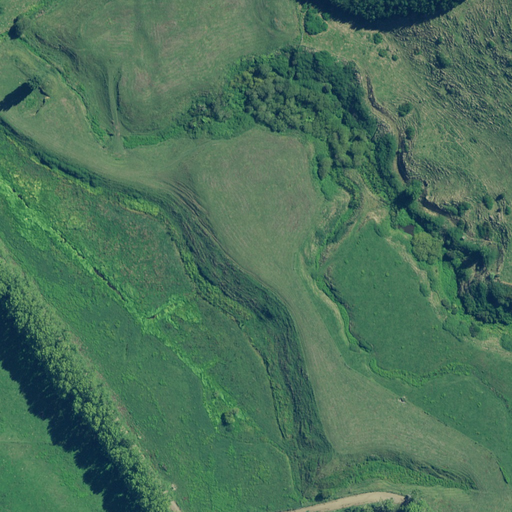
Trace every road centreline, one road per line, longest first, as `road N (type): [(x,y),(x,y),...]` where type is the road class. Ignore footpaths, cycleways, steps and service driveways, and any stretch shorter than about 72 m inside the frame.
road 1 (track): [(179,511),(0,264)]
road 2 (track): [(312,511),(370,495),(438,511)]
